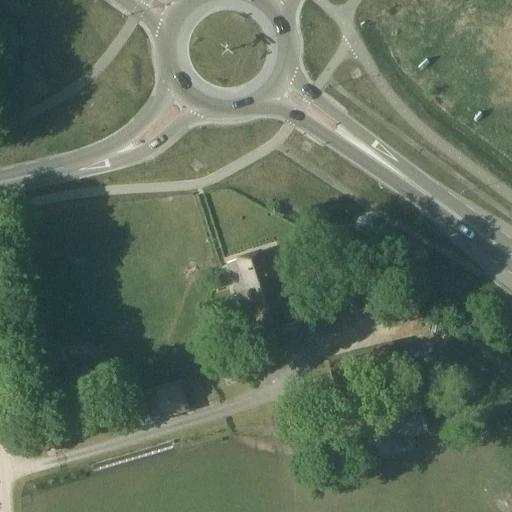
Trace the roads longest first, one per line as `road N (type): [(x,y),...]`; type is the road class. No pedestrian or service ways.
road 1 (track): [(0,478),(274,394),(308,345),(365,334)]
road 2 (primary): [(465,226),(427,184),(283,67)]
road 3 (primary): [(259,99),(465,226)]
